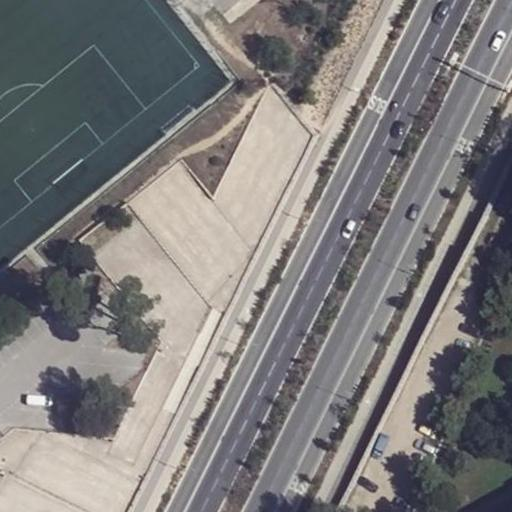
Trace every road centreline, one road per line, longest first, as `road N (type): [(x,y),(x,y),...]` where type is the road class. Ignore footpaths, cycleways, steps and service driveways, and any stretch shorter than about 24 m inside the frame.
road 1 (tertiary): [(457,0),(200,511)]
road 2 (tertiary): [(259,511),(511,5)]
